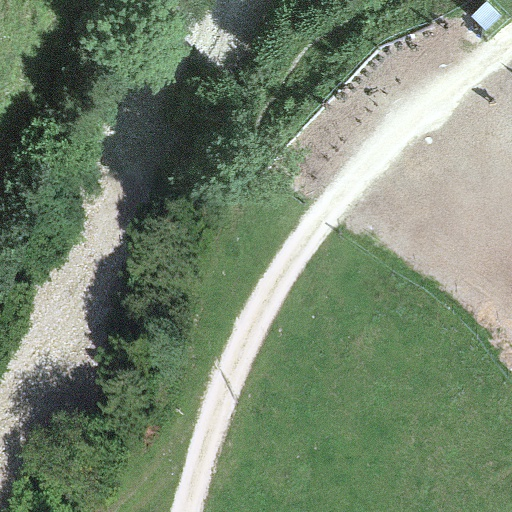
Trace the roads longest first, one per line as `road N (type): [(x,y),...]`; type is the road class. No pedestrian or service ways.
road 1 (track): [(188,511),(233,369),(294,257),(373,160),(511,44)]
road 2 (track): [(226,389),(117,511)]
